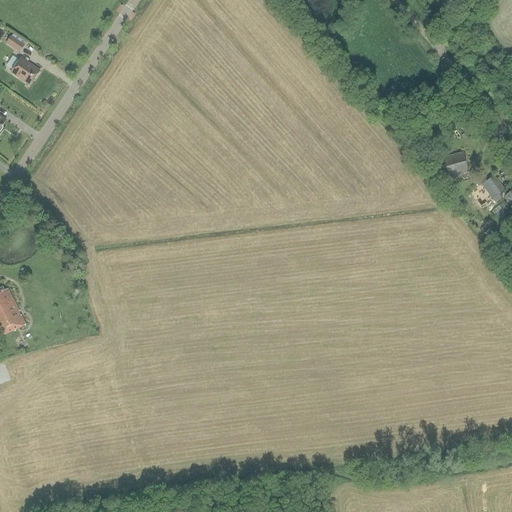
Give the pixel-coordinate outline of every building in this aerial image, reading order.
[(5,45),(19,54),(23,47),(10,38),(5,45)] [(41,71),(21,58),(10,74),(30,87),(41,71)] [(449,177),(468,172),(464,153),(444,158),(449,177)] [(490,179),(488,176),(483,180),(485,183),(482,185),(492,199),(495,203),(507,194),(504,189),(494,176),(490,179)] [(0,337),(25,325),(8,289),(3,291),(0,292),(0,337)]
